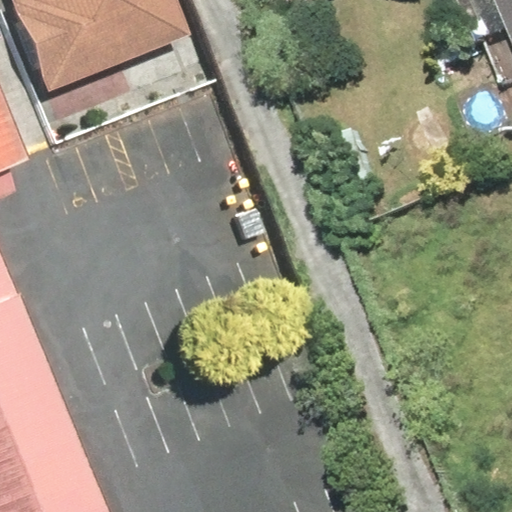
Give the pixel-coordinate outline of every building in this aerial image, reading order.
[(7,0),(47,95),(185,38),(169,0),(7,0)] [(511,0),(498,0),(511,34),(511,0)] [(0,170),(28,159),(0,91),(0,170)] [(357,120),(303,145),(327,200),(382,176),(357,120)] [(102,511),(0,262),(0,511),(102,511)] [(463,367),(443,307),(384,326),(404,387),(463,367)] [(511,441),(450,459),(465,511),(479,511),(511,502),(511,441)]
